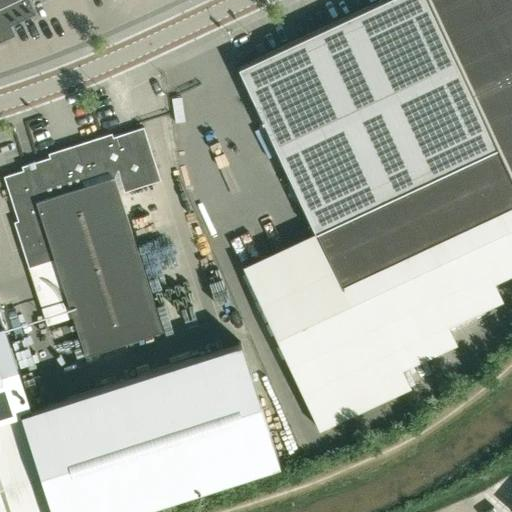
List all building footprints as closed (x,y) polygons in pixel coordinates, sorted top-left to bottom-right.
[(0,0),(0,41),(15,34),(11,25),(36,13),(30,0),(0,0)] [(511,0),(381,0),(239,66),(315,231),(340,285),(511,205),(511,0)] [(124,188),(157,177),(146,146),(150,144),(144,127),(93,143),(92,139),(72,145),(73,149),(53,156),(54,159),(4,175),(30,256),(51,249),(85,355),(164,330),(115,176),(120,175),(124,188)] [(0,511),(56,511),(24,410),(32,408),(5,324),(5,323),(4,323),(0,309),(0,511)] [(32,408),(24,410),(56,511),(126,511),(280,463),(241,341),(32,408)] [(326,440),(325,422),(297,422),(297,440),(326,440)]
